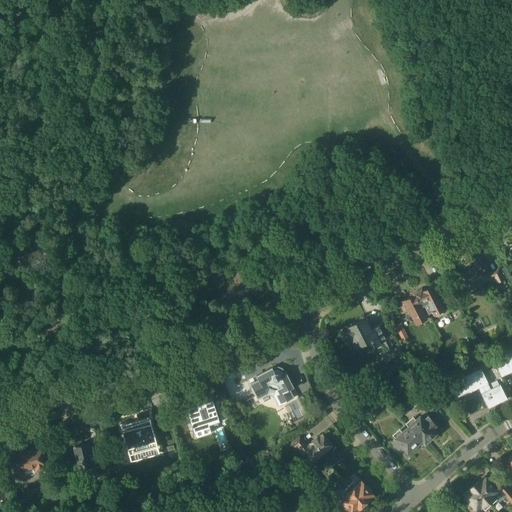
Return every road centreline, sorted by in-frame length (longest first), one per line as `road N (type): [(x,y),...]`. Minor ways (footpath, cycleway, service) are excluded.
road 1 (residential): [(0,411),(128,384),(303,306)]
road 2 (residential): [(303,306),(443,227),(511,203)]
road 3 (residential): [(416,498),(337,405),(303,306)]
road 4 (residential): [(416,498),(511,421)]
